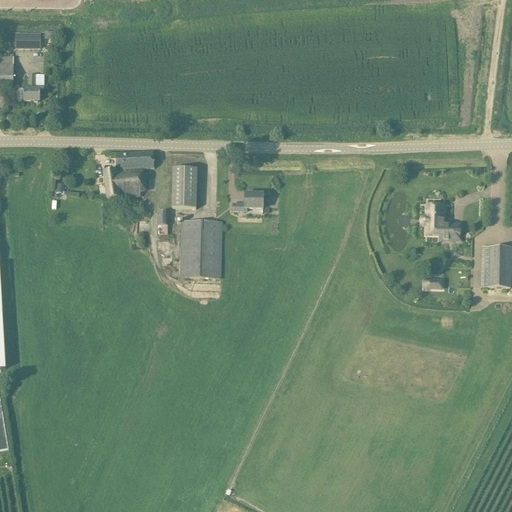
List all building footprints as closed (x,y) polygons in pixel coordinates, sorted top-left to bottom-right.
[(15,51),(41,51),(41,35),(15,35),(15,51)] [(0,87),(14,87),(14,58),(0,58),(0,87)] [(22,102),(24,102),(40,102),(40,90),(36,90),(36,77),(28,77),(28,90),(24,90),(20,90),(17,93),(17,102),(18,102),(19,102),(21,102),(22,102)] [(115,155),(116,171),(103,173),(107,200),(119,199),(141,198),(140,194),(144,194),(143,170),(154,170),(153,153),(115,155)] [(196,210),(197,170),(173,170),(172,210),(196,210)] [(247,214),(247,210),(262,211),(263,196),(245,195),(245,205),(232,205),(232,214),(247,214)] [(421,226),(422,226),(422,236),(436,236),(436,242),(457,243),(457,226),(441,226),(441,207),(423,207),(423,217),(422,217),(421,217),(420,218),(419,218),(419,219),(419,220),(418,220),(418,221),(418,222),(418,223),(419,224),(419,225),(420,225),(420,226),(421,226)] [(168,236),(168,213),(158,213),(158,236),(168,236)] [(179,280),(220,281),(221,281),(222,223),(181,222),(179,280)] [(481,289),(510,290),(511,250),(482,249),(481,289)] [(425,282),(427,292),(444,289),(443,279),(425,282)] [(0,452),(10,451),(1,390),(0,390),(0,452)]
